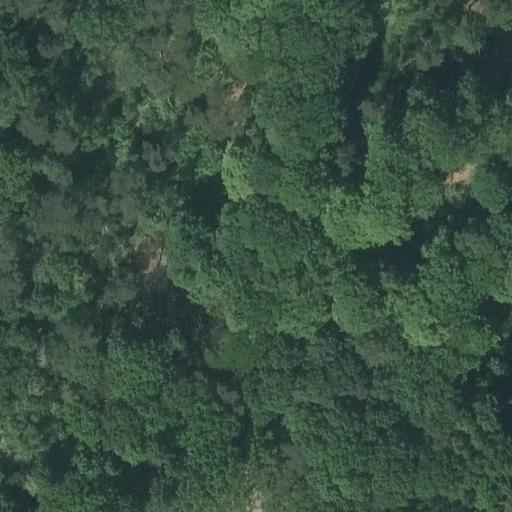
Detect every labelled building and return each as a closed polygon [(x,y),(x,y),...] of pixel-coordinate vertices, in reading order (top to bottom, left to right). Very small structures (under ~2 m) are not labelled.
[(324,428),(304,438),(315,460),(334,451),(324,428)] [(200,446),(170,461),(177,476),(207,462),(200,446)] [(358,456),(327,471),(338,493),(369,478),(358,456)] [(378,460),(363,467),(369,478),(383,471),(378,460)] [(202,511),(198,503),(190,507),(189,505),(182,509),(183,511),(181,511),(202,511)]
